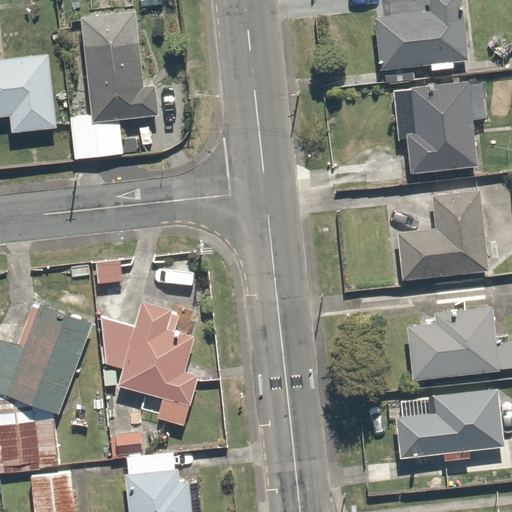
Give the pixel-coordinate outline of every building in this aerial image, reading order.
[(469,62),(462,0),(427,0),(428,4),(370,10),(377,72),(469,62)] [(145,86),(136,10),(80,16),(92,123),(160,115),(156,84),(145,86)] [(57,127),(49,53),(0,57),(0,116),(10,115),(12,132),(57,127)] [(477,162),(471,83),(413,88),(417,128),(404,129),(407,167),(477,162)] [(492,268),(483,190),(433,195),(437,225),(396,230),(402,278),(492,268)] [(52,418),(86,327),(27,305),(15,348),(0,344),(0,397),(1,398),(52,418)] [(403,329),(405,388),(511,384),(511,349),(494,350),(492,308),(454,310),(455,327),(403,329)] [(163,318),(133,312),(126,335),(93,327),(98,373),(114,379),(110,395),(154,407),(148,426),(177,435),(191,385),(177,379),(186,345),(159,338),(163,318)] [(432,419),(386,422),(388,473),(441,471),(441,458),(501,455),(498,404),(432,408),(432,419)] [(116,484),(119,511),(183,511),(182,490),(169,491),(168,479),(116,484)] [(64,511),(62,487),(15,492),(17,511),(64,511)]
